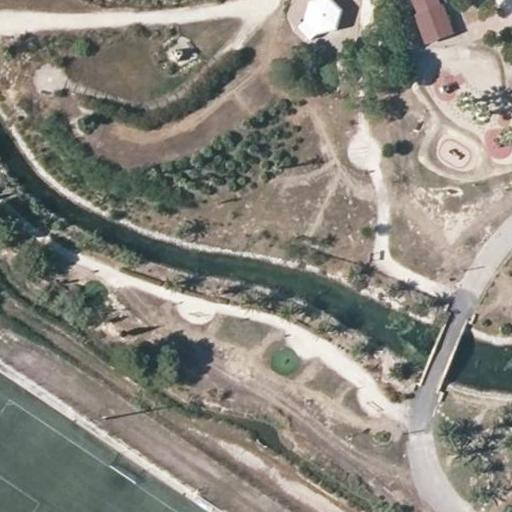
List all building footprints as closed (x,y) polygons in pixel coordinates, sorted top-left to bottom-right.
[(346,4),(333,0),(309,0),(301,26),(335,37),(346,4)] [(410,0),(412,9),(423,15),(435,13),(442,2),(441,0),(410,0)] [(455,2),(442,2),(435,13),(423,15),(412,9),(404,19),(419,30),(432,30),(444,26),(453,15),(455,2)] [(53,97),(64,91),(65,89),(66,84),(69,78),(63,66),(50,62),(38,68),(34,80),(40,93),(53,97)] [(100,283),(88,282),(81,294),(88,304),(100,304),(107,294),(100,283)] [(291,350),(278,351),(273,363),(281,372),(293,371),(298,359),(291,350)]
